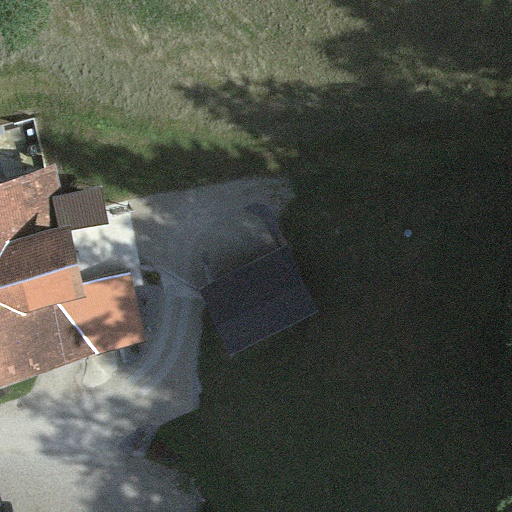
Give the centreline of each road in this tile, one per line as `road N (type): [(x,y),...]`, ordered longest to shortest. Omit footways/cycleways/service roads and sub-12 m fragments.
road 1 (track): [(184,257),(213,228),(511,145)]
road 2 (track): [(511,299),(489,387),(511,431)]
